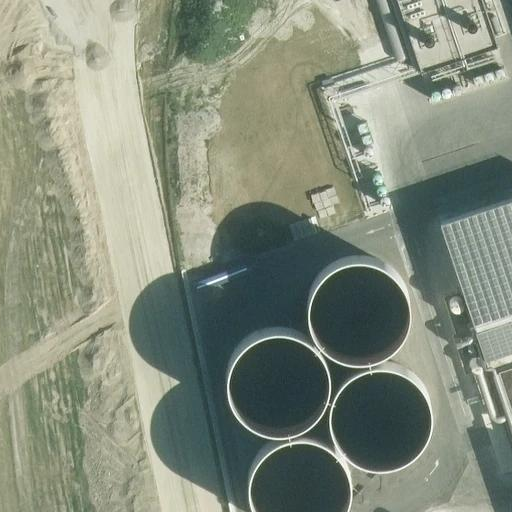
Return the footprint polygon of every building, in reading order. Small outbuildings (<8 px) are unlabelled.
[(481,0),(396,0),(421,73),(497,47),(481,0)] [(511,199),(440,223),(511,439),(511,199)] [(373,253),(356,250),(339,253),(324,262),(313,275),(307,292),(307,309),(312,324),(321,336),(334,345),(349,350),(365,350),(380,344),(393,335),(402,322),(406,307),(406,291),(400,275),(388,262),(373,253)] [(294,332),(277,329),(260,332),(245,341),(234,354),(228,371),(228,388),(233,403),(243,415),(256,424),(271,429),(286,429),(301,423),(314,414),(323,401),(327,386),(327,370),(321,354),(310,341),(294,332)] [(398,364),(380,361),(363,365),(348,373),(337,387),(331,403),(331,420),(336,435),(346,448),(359,457),(374,461),(389,461),(404,456),(417,446),(426,433),(430,418),(430,403),(424,386),(413,373),(398,364)] [(315,439),(298,436),(281,439),(266,447),(255,461),(249,477),(249,495),(254,509),(256,511),(340,511),(344,508),(348,492),(348,477),(342,460),(331,447),(315,439)]
